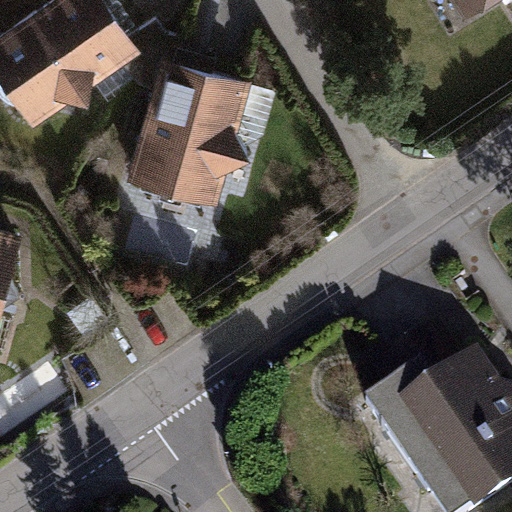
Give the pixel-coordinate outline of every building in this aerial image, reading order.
[(29,0),(0,20),(0,64),(33,112),(75,83),(88,86),(91,73),(121,52),(142,38),(134,26),(116,0),(29,0)] [(449,0),(464,22),(498,0),(449,0)] [(156,11),(134,26),(142,38),(121,52),(136,75),(150,80),(162,41),(180,46),(185,30),(166,27),(156,11)] [(150,80),(126,166),(217,192),(228,152),(250,138),(237,120),(252,67),(180,46),(162,41),(150,80)] [(0,302),(21,221),(0,215),(0,302)] [(439,318),(368,367),(380,386),(365,397),(444,511),(476,511),(511,487),(511,384),(505,384),(477,343),(463,353),(439,318)]
